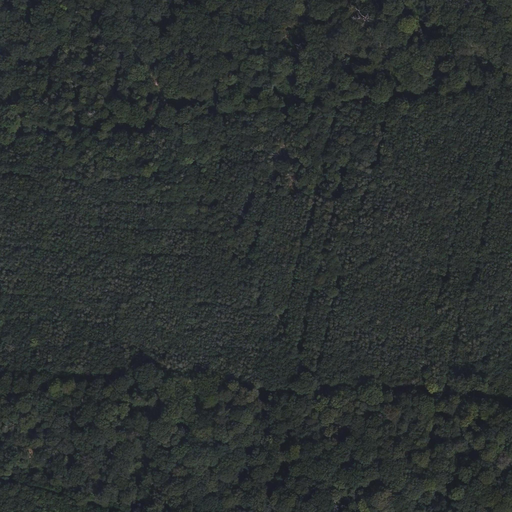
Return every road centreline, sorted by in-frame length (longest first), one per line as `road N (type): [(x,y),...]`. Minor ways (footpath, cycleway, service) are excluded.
road 1 (track): [(0,138),(511,84)]
road 2 (track): [(113,0),(317,384)]
road 3 (unknown): [(439,511),(511,154)]
road 4 (track): [(0,364),(317,384)]
road 5 (track): [(317,384),(511,397)]
road 6 (track): [(511,75),(355,0)]
road 7 (track): [(317,384),(386,511)]
road 8 (unknown): [(0,481),(121,511)]
